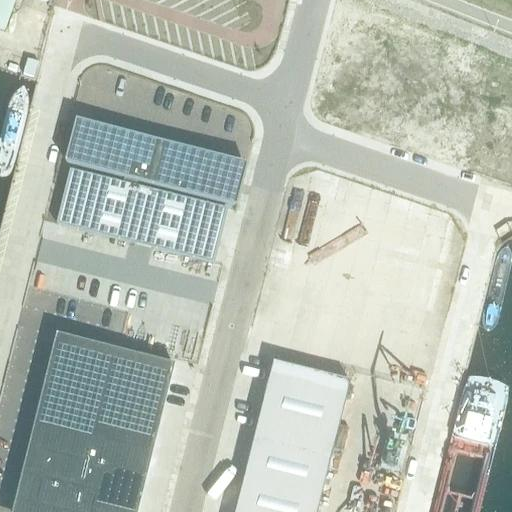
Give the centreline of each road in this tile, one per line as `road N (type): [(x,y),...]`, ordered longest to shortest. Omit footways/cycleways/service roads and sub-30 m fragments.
road 1 (unclassified): [(0,315),(72,33),(290,104)]
road 2 (unclassified): [(183,511),(282,134)]
road 3 (unclassified): [(495,206),(484,219),(410,511)]
road 4 (unclassified): [(495,206),(282,134)]
